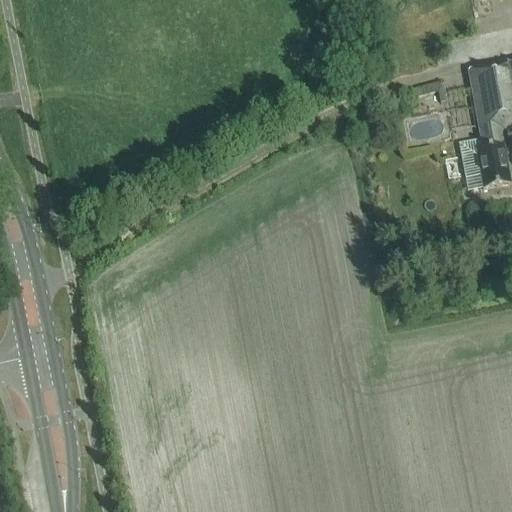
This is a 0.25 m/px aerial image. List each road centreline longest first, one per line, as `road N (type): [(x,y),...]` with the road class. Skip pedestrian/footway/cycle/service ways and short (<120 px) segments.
road 1 (primary): [(38,350),(0,179)]
road 2 (primary): [(64,511),(38,350)]
